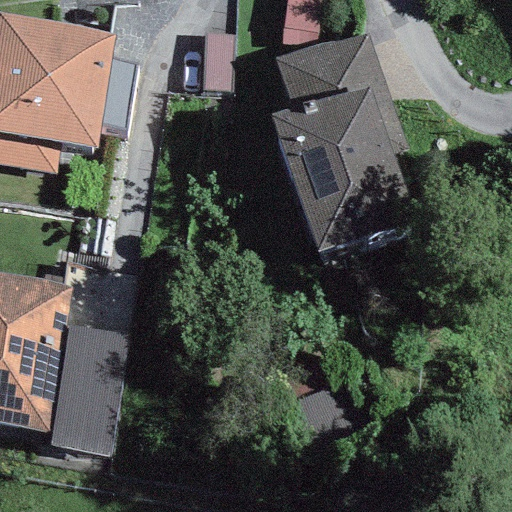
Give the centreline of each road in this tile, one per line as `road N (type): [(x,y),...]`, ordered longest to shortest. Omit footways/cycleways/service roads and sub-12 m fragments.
road 1 (residential): [(196,0),(148,95),(108,323)]
road 2 (residential): [(511,114),(472,109),(449,91),(399,0)]
